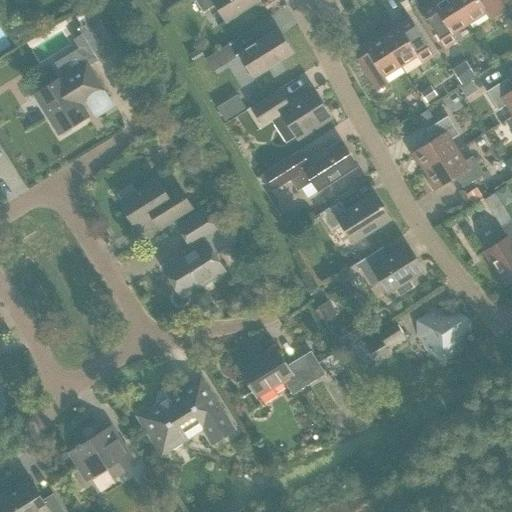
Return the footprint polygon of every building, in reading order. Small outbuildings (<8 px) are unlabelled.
[(226,22),(260,0),(195,0),(203,12),(215,5),(226,22)] [(452,34),(469,23),(454,0),(438,0),(433,4),(432,2),(421,9),(445,48),(457,41),(452,34)] [(454,0),(469,23),(486,13),(490,20),(502,12),(493,0),(454,0)] [(76,16),(81,25),(78,27),(99,61),(118,49),(91,7),(76,16)] [(422,62),(434,55),(409,16),(399,23),(400,25),(382,36),(401,66),(418,55),(422,62)] [(253,77),(293,52),(278,28),(238,53),(253,77)] [(384,77),(401,66),(382,36),(365,47),(364,45),(353,52),(377,90),(389,83),(384,77)] [(214,71),(236,57),(228,44),(206,59),(214,71)] [(112,105),(102,89),(86,64),(64,78),(63,77),(36,94),(60,133),(88,116),(82,108),(90,103),(96,114),(112,105)] [(511,113),(511,83),(508,78),(487,91),(498,109),(506,104),(511,113)] [(297,137),(330,116),(313,90),(288,105),(280,92),(254,109),(263,123),(281,112),(297,137)] [(423,172),(458,150),(451,139),(459,134),(448,115),(427,129),(433,139),(411,153),(423,172)] [(318,190),(357,166),(341,141),(319,155),(318,153),(306,160),(300,150),(264,173),(275,189),(290,179),(297,191),(302,187),(307,194),(311,195),(318,190)] [(458,150),(423,172),(435,190),(457,177),(463,187),(484,174),(473,155),(465,161),(458,150)] [(139,227),(152,219),(159,230),(193,209),(179,186),(167,194),(156,178),(136,190),(132,183),(117,193),(139,227)] [(354,243),(391,220),(373,192),(346,209),(340,200),(319,214),(331,232),(343,225),(354,243)] [(492,209),(502,203),(495,193),(486,199),(492,209)] [(218,212),(209,218),(204,210),(178,225),(193,250),(163,268),(182,296),(202,284),(204,285),(211,280),(211,278),(224,270),(214,254),(236,241),(218,212)] [(511,219),(501,226),(507,236),(484,251),(506,285),(511,280),(511,219)] [(389,294),(396,289),(400,295),(413,287),(410,281),(424,272),(406,244),(385,257),(379,248),(346,269),(352,278),(364,270),(365,273),(373,268),(389,294)] [(326,319),(336,313),(329,301),(319,307),(326,319)] [(456,353),(467,332),(453,311),(429,312),(417,335),(431,355),(456,353)] [(375,330),(379,336),(364,345),(376,364),(391,355),(388,351),(407,339),(395,319),(375,330)] [(311,351),(303,356),(288,365),(276,346),(262,354),(263,356),(240,370),(257,397),(284,381),(292,394),(325,374),(311,351)] [(213,443),(235,429),(202,377),(169,397),(166,392),(157,398),(160,403),(139,416),(151,435),(154,433),(166,451),(170,449),(173,449),(183,443),(184,440),(203,428),(213,443)] [(114,477),(136,463),(112,426),(81,445),(80,443),(76,445),(78,447),(69,453),(86,480),(108,467),(114,477)] [(159,483),(150,470),(140,477),(144,482),(141,484),(146,492),(159,483)] [(44,511),(48,510),(49,511),(64,511),(53,494),(43,500),(30,480),(9,493),(7,490),(0,494),(0,511),(44,511)]
